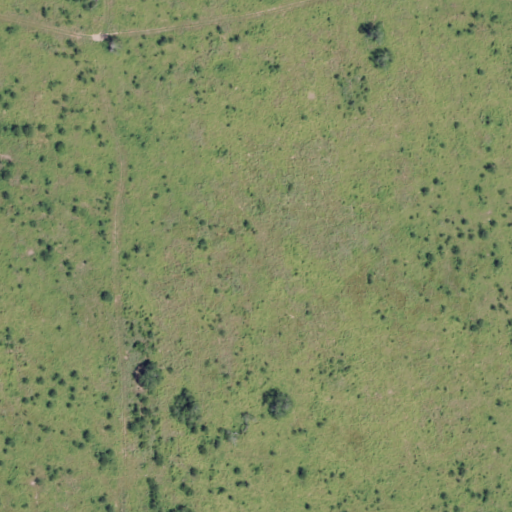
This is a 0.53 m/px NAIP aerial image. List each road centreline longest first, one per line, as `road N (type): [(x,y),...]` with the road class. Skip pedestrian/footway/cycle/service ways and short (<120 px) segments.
road 1 (residential): [(123,511),(95,45)]
road 2 (residential): [(189,0),(95,45),(0,19)]
